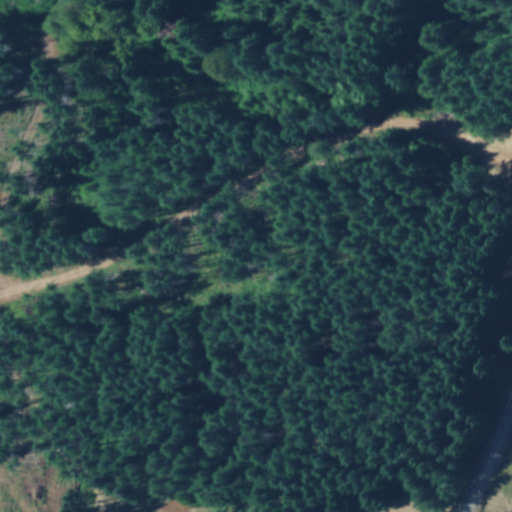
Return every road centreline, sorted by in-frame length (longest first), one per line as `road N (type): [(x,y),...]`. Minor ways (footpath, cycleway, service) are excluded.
road 1 (residential): [(365,0),(511,166)]
road 2 (tertiary): [(511,397),(459,511)]
